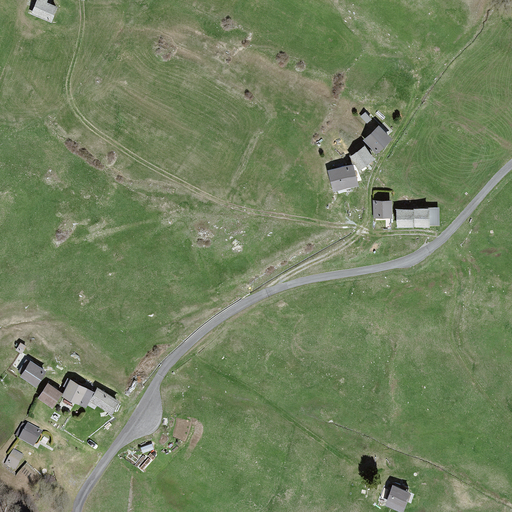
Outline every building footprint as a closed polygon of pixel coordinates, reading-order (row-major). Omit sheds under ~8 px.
[(46,0),(35,0),(31,13),(51,21),(58,5),(46,0)] [(371,118),(365,111),(361,115),(366,122),(371,118)] [(378,124),(363,139),(376,152),(392,137),(378,124)] [(364,143),(350,154),(359,169),(374,157),(364,143)] [(353,162),(327,169),(333,190),(359,183),(353,162)] [(392,198),(373,199),(373,217),(375,217),(375,220),(385,220),(385,228),(391,228),(391,223),(392,223),(392,198)] [(413,206),(396,207),(396,226),(413,225),(413,206)] [(429,225),(429,206),(413,206),(413,225),(429,225)] [(439,225),(439,206),(429,206),(429,225),(439,225)] [(26,345),(20,341),(15,349),(21,353),(26,345)] [(46,369),(30,359),(20,375),(36,385),(46,369)] [(94,389),(70,377),(61,394),(86,406),(94,389)] [(62,390),(47,381),(37,396),(52,405),(62,390)] [(119,398),(97,386),(87,404),(94,408),(97,404),(112,412),(119,398)] [(43,434),(28,425),(19,440),(34,449),(43,434)] [(13,450),(5,464),(16,470),(24,456),(13,450)] [(42,479),(28,464),(13,477),(27,493),(42,479)] [(409,489),(393,483),(385,502),(402,509),(409,489)]
